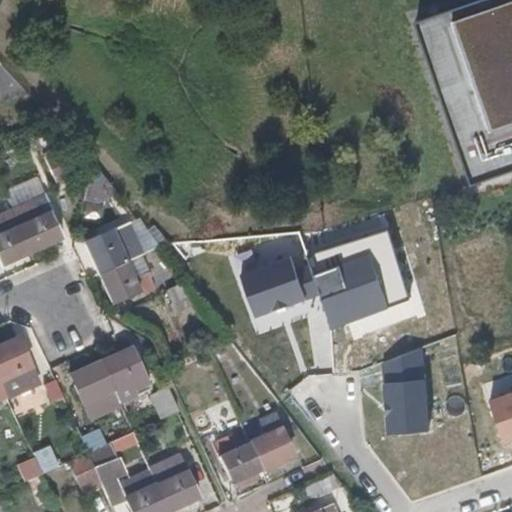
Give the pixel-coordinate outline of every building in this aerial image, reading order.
[(511,0),(462,0),(416,15),(471,179),(511,165),(511,0)] [(69,176),(58,149),(40,156),(52,184),(69,176)] [(56,238),(42,201),(27,207),(31,217),(14,225),(26,252),(56,238)] [(0,264),(26,252),(14,225),(0,230),(0,264)] [(136,255),(123,228),(109,233),(108,230),(81,242),(95,274),(136,255)] [(153,291),(136,255),(95,274),(109,304),(137,292),(139,297),(153,291)] [(33,384),(12,338),(0,343),(0,392),(2,397),(33,384)] [(145,389),(126,348),(95,361),(108,390),(114,403),(145,389)] [(108,390),(95,361),(64,375),(76,403),(80,402),(86,416),(97,411),(91,397),(108,390)] [(170,410),(160,388),(147,394),(157,416),(170,410)] [(288,456),(269,416),(250,424),(256,438),(252,440),(245,443),(249,451),(257,470),(288,456)] [(95,445),(85,422),(71,428),(81,451),(95,445)] [(257,470),(249,451),(245,443),(237,446),(231,433),(211,441),(217,455),(214,456),(226,483),(257,470)] [(110,475),(101,453),(107,450),(104,443),(82,453),(95,482),(110,475)] [(95,482),(82,453),(81,451),(66,458),(80,488),(95,482)] [(195,497),(177,454),(144,468),(146,472),(151,485),(164,511),(195,497)] [(36,472),(29,457),(13,464),(20,478),(36,472)] [(151,485),(146,472),(133,477),(139,490),(151,485)] [(332,484),(327,474),(301,485),(306,496),(332,484)] [(162,511),(164,511),(151,485),(139,490),(133,477),(126,481),(119,484),(125,497),(121,498),(126,511),(162,511)] [(125,497),(119,484),(113,486),(119,499),(121,498),(125,497)] [(340,511),(335,500),(307,511),(340,511)]
